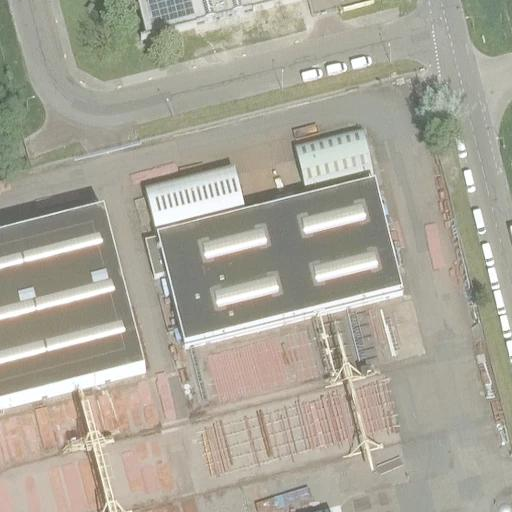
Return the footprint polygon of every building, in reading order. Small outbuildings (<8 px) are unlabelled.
[(142,0),(152,38),(294,2),(293,0),(142,0)] [(304,195),(372,178),(360,131),(292,148),(304,195)] [(155,238),(244,217),(233,172),(144,193),(155,238)] [(155,242),(145,244),(154,280),(164,278),(182,351),(401,296),(374,188),(295,207),(293,199),(274,203),(276,212),(155,242)] [(0,411),(143,376),(103,218),(0,244),(0,411)]
